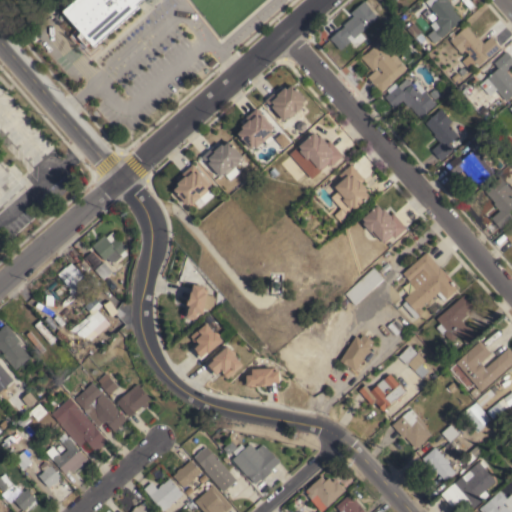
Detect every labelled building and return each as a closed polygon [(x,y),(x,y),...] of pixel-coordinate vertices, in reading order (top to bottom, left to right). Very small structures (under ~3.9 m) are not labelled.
[(63,10),(74,0),(141,0),(137,4),(139,6),(94,46),(91,42),(87,45),(78,35),(80,33),(81,31),(73,38),(70,35),(78,28),(63,10)] [(364,0),(370,7),(369,7),(378,17),(354,38),(354,37),(350,40),(351,41),(340,50),(330,38),(344,26),(343,24),(353,15),(350,12),(364,0)] [(434,43),(427,35),(438,25),(435,21),(438,17),(428,5),(425,1),(426,0),(447,0),(453,6),(452,7),(462,19),(451,28),(451,29),(441,37),(434,43)] [(476,37),(477,36),(483,43),(491,36),(501,47),(498,50),(497,50),(488,58),(487,57),(478,65),(464,49),(461,52),(450,40),(453,36),(453,37),(466,26),(476,37)] [(387,30),(393,33),(395,36),(395,39),(391,40),(382,37),(384,32),(387,30)] [(393,81),(380,92),(367,76),(377,68),(381,73),(382,72),(377,66),(372,70),(361,57),(367,51),(367,52),(378,43),(390,56),(393,53),(401,63),(400,63),(405,69),(392,80),(393,81)] [(479,84),(498,67),(494,62),(503,54),(502,54),(506,50),(511,57),(511,65),(506,70),(511,76),(511,94),(506,100),(496,89),(489,95),(479,84)] [(385,90),(395,82),(398,85),(406,78),(411,83),(412,83),(416,80),(436,104),(419,117),(410,106),(408,107),(402,100),(393,107),(384,96),(388,93),(385,90)] [(276,90),(279,93),(285,87),(287,89),(292,84),(306,100),(303,102),(304,104),(296,112),(289,118),(287,116),(283,119),(266,100),(276,90)] [(472,90),(466,96),(461,91),(462,90),(460,87),(462,85),(464,87),(467,84),(472,90)] [(484,105),(489,111),(485,114),(490,119),(487,122),(478,111),(484,105)] [(248,120),(246,117),(257,107),(274,128),(270,131),(272,133),(256,147),(254,145),(251,148),(238,133),(243,128),(241,126),(248,120)] [(461,132),(449,143),(454,149),(441,160),(435,154),(444,146),(435,135),(425,122),(441,108),(461,132)] [(314,132),(318,137),(320,135),(327,142),(329,140),(343,155),(331,165),(329,163),(321,170),(319,168),(315,164),(314,166),(300,150),(302,149),(299,146),(314,132)] [(483,137),(478,141),(474,136),(479,132),(483,137)] [(219,176),(202,156),(212,147),(215,150),(222,144),(223,145),(229,141),(242,156),(239,159),(241,161),(234,166),(238,171),(229,179),(223,172),(219,176)] [(494,171),(478,184),(474,180),(473,181),(462,169),(455,176),(453,174),(452,175),(446,168),(447,167),(445,165),(457,154),(462,160),(474,149),(494,171)] [(185,176),(182,173),(193,164),(210,184),(206,188),(208,189),(200,196),(201,196),(192,204),(191,202),(187,205),(174,189),(179,185),(177,183),(185,176)] [(364,179),(361,182),(367,189),(366,190),(370,196),(355,209),(352,206),(350,208),(342,199),(343,199),(337,192),(338,190),(333,184),(341,177),(339,174),(351,164),(364,179)] [(511,207),(508,211),(511,215),(511,217),(503,226),(501,228),(491,217),(499,210),(493,203),(494,202),(484,190),(500,176),(511,189),(511,190),(511,191),(511,207)] [(378,204),(382,209),(384,208),(390,215),(393,212),(406,227),(395,238),(392,235),(384,243),(378,237),(377,238),(363,223),(365,221),(362,218),(378,204)] [(511,243),(503,233),(507,230),(511,226),(511,243)] [(112,231),(116,236),(117,236),(127,247),(124,250),(127,253),(123,257),(122,256),(115,262),(114,261),(111,262),(107,258),(105,260),(92,245),(104,234),(106,236),(112,231)] [(404,298),(421,283),(420,283),(424,279),(425,280),(430,276),(424,269),(410,281),(403,272),(426,252),(440,267),(440,266),(453,281),(451,282),(457,289),(446,298),(443,300),(437,293),(421,307),(424,311),(419,315),(415,318),(402,303),(406,300),(404,298)] [(73,294),(68,289),(70,287),(57,273),(65,266),(66,267),(71,262),(77,268),(86,279),(87,278),(89,279),(86,282),(73,294)] [(111,272),(103,279),(94,269),(103,262),(111,272)] [(385,263),(388,267),(380,275),(383,278),(355,304),(344,293),(373,267),(377,271),(385,263)] [(214,295),(212,309),(205,308),(204,313),(198,312),(198,313),(198,316),(197,316),(197,318),(195,317),(192,319),(188,318),(187,316),(185,316),(190,293),(191,293),(191,291),(192,291),(193,284),(205,286),(204,289),(208,289),(207,294),(214,295)] [(464,294),(473,305),(465,312),(467,315),(461,319),(466,326),(468,324),(477,335),(467,344),(459,334),(451,341),(444,333),(442,334),(436,327),(440,323),(436,318),(464,294)] [(46,295),(54,296),(53,307),(45,306),(46,295)] [(91,340),(89,338),(88,339),(83,334),(82,336),(79,335),(77,332),(73,330),(71,328),(79,322),(86,317),(86,316),(91,312),(85,306),(94,296),(102,305),(97,310),(110,323),(98,334),(97,334),(96,335),(91,340)] [(110,300),(116,310),(118,308),(123,313),(119,317),(115,314),(112,317),(104,305),(110,300)] [(191,336),(206,322),(214,332),(215,331),(222,339),(200,359),(192,350),(193,349),(192,348),(198,343),(196,341),(194,341),(192,338),(192,337),(191,336)] [(20,340),(17,342),(30,356),(15,369),(2,354),(3,353),(0,349),(0,331),(1,330),(0,328),(6,323),(20,340)] [(356,335),(360,338),(363,333),(374,341),(355,370),(340,360),(356,335)] [(511,363),(481,391),(455,361),(480,340),(491,353),(481,362),(485,367),(508,347),(511,351),(511,363)] [(83,360),(76,351),(83,345),(90,345),(94,350),(83,360)] [(228,345),(232,350),(233,349),(235,351),(235,353),(235,354),(243,364),(228,378),(227,377),(225,377),(223,374),(223,371),(221,369),(214,375),(206,365),(214,359),(213,358),(228,345)] [(409,345),(417,353),(417,352),(425,359),(421,363),(428,370),(421,377),(414,370),(407,363),(407,364),(398,355),(409,345)] [(0,364),(11,377),(9,378),(11,380),(4,387),(0,382),(0,364)] [(273,367),(273,371),(279,370),(280,382),(272,382),(272,383),(271,383),(270,385),(265,385),(260,385),(247,386),(247,385),(245,384),(245,379),(247,376),(246,375),(252,374),(252,369),(273,367)] [(118,386),(109,394),(100,384),(101,383),(98,380),(106,372),(118,386)] [(405,391),(396,399),(396,398),(390,403),(391,403),(383,410),(376,401),(371,405),(358,390),(365,384),(369,390),(390,373),(405,391)] [(452,381),(457,386),(452,391),(447,386),(452,381)] [(84,409),(74,398),(93,382),(102,393),(103,392),(127,419),(114,430),(106,421),(103,423),(103,422),(98,426),(84,409)] [(137,383),(150,398),(146,401),(149,404),(145,408),(142,405),(129,416),(116,401),(137,383)] [(475,387),(480,393),(475,397),(470,392),(475,387)] [(37,400),(29,407),(22,398),(29,391),(37,400)] [(14,394),(17,398),(16,399),(17,400),(16,401),(20,406),(15,411),(11,406),(10,406),(5,401),(14,394)] [(60,424),(61,423),(52,413),(70,396),(79,407),(78,407),(108,440),(96,451),(86,440),(80,446),(60,424)] [(38,402),(46,411),(37,419),(29,410),(38,402)] [(415,448),(405,436),(403,437),(392,424),(408,410),(408,411),(412,408),(417,414),(417,415),(426,426),(424,428),(430,435),(415,448)] [(503,410),(507,414),(495,424),(492,420),(503,410)] [(25,412),(30,419),(21,427),(16,420),(25,412)] [(450,424),(459,433),(449,441),(441,432),(450,424)] [(488,441),(500,430),(504,434),(496,441),(500,445),(497,448),(496,448),(495,449),(488,441)] [(60,455),(68,448),(58,437),(64,432),(68,437),(69,436),(75,443),(74,444),(87,459),(73,471),(70,468),(65,473),(47,452),(53,447),(60,455)] [(222,447),(230,441),(235,447),(227,453),(222,447)] [(261,444),(271,451),(280,461),(270,470),(271,471),(261,480),(260,479),(255,483),(247,474),(246,475),(231,458),(249,442),(255,449),(261,444)] [(57,447),(61,444),(65,448),(61,452),(57,447)] [(204,469),(204,468),(194,457),(198,453),(197,452),(201,449),(202,450),(206,446),(216,458),(217,457),(236,479),(223,491),(204,469)] [(441,453),(442,453),(444,454),(443,455),(445,458),(446,457),(448,460),(447,460),(449,462),(448,463),(456,472),(445,481),(438,472),(435,474),(422,458),(435,446),(441,453)] [(480,453),(471,461),(470,460),(469,461),(464,456),(471,450),(472,451),(476,448),(480,453)] [(32,461),(23,469),(14,459),(23,451),(32,461)] [(184,487),(173,475),(177,471),(176,470),(180,467),(181,468),(191,459),(201,472),(184,487)] [(496,480),(480,494),(484,497),(480,500),(481,501),(473,508),(467,501),(466,502),(464,499),(453,508),(440,494),(452,483),(452,484),(479,461),(496,480)] [(51,465),(61,476),(49,487),(39,475),(51,465)] [(12,483),(3,490),(0,487),(0,475),(3,473),(12,483)] [(203,473),(207,477),(201,482),(198,478),(203,473)] [(345,489),(322,511),(307,494),(310,492),(307,489),(321,475),(325,480),(329,477),(332,481),(335,478),(337,482),(338,481),(345,489)] [(183,493),(169,505),(173,510),(171,511),(165,511),(164,510),(163,511),(149,495),(150,495),(144,488),(151,482),(157,488),(159,487),(159,486),(163,482),(163,483),(169,477),(183,493)] [(232,506),(225,511),(223,511),(205,511),(195,500),(209,488),(209,487),(211,485),(211,486),(213,484),(232,506)] [(190,485),(193,489),(188,494),(184,490),(190,485)] [(14,499),(18,496),(17,494),(23,490),(24,491),(27,488),(36,498),(31,503),(32,504),(29,506),(28,505),(23,510),(14,499)] [(511,511),(482,511),(479,508),(496,493),(499,490),(506,498),(511,493),(511,511)] [(366,511),(364,511),(340,511),(341,511),(336,505),(350,493),(366,511)] [(130,511),(133,509),(133,508),(136,505),(137,506),(141,502),(142,503),(147,499),(156,510),(154,511),(130,511)] [(0,511),(0,500),(10,511),(0,511)] [(197,507),(193,510),(192,508),(191,509),(187,505),(192,501),(197,507)]
